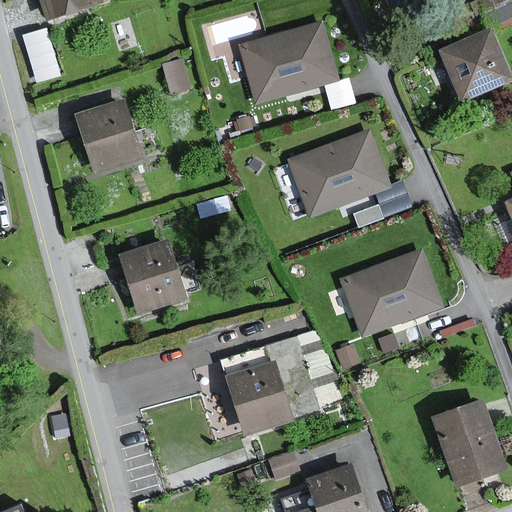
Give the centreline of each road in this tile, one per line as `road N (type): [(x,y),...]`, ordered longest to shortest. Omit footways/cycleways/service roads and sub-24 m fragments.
road 1 (tertiary): [(123,511),(0,46)]
road 2 (residential): [(511,376),(349,0)]
